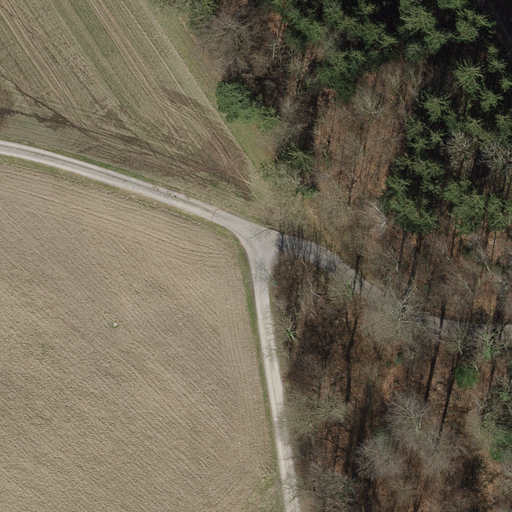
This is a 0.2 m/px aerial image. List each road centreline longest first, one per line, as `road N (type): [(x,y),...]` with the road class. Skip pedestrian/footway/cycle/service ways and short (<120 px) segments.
road 1 (track): [(292,511),(255,229)]
road 2 (track): [(255,229),(317,255),(431,323),(511,332)]
road 3 (track): [(0,146),(255,229)]
